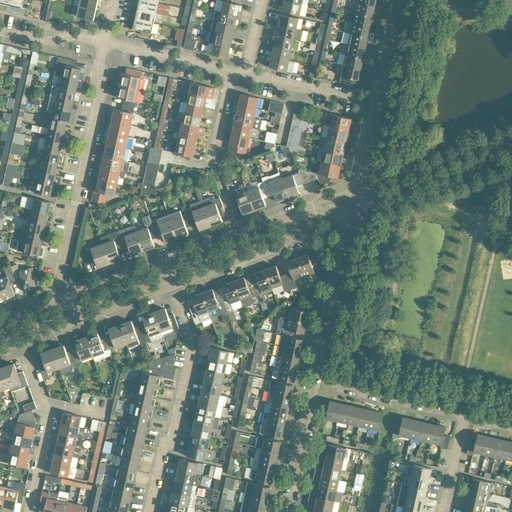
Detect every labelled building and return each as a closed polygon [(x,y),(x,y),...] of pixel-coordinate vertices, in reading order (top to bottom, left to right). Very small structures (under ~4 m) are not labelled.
[(96,10),(98,0),(96,0),(80,0),(79,7),(96,10)] [(156,13),(158,3),(145,0),(139,0),(137,9),(156,13)] [(299,15),(302,4),(285,0),(283,6),(280,5),(279,10),(299,15)] [(223,1),(220,12),(237,16),(240,5),(223,1)] [(375,12),(376,6),(358,2),(355,12),(378,18),(379,13),(375,12)] [(94,20),(96,10),(79,7),(77,17),(94,20)] [(137,9),(135,19),(154,23),(156,13),(137,9)] [(215,11),(213,21),(235,26),(237,16),(220,12),(215,11)] [(355,12),(353,23),(371,27),(373,21),(377,22),(378,18),(355,12)] [(280,19),(279,25),(296,29),(299,18),(278,13),(277,18),(280,19)] [(154,23),(135,19),(133,29),(140,31),(151,33),(154,23)] [(211,32),(233,37),(235,26),(213,21),(211,32)] [(370,33),(371,27),(353,23),(350,34),(373,39),(374,34),(370,33)] [(275,30),(274,35),(294,39),(296,29),(279,25),(278,31),(275,30)] [(188,27),(186,37),(194,39),(195,34),(191,33),(192,28),(188,27)] [(177,39),(183,40),(185,29),(178,28),(177,39)] [(208,42),(213,43),(230,47),(233,37),(211,32),(208,42)] [(350,34),(348,44),(367,48),(368,43),(372,44),(373,39),(350,34)] [(276,40),(274,46),(291,50),(298,51),(301,41),(294,39),(274,35),(273,39),(276,40)] [(186,37),(183,48),(194,50),(196,39),(194,39),(186,37)] [(213,43),(211,54),(228,58),(230,47),(213,43)] [(365,54),(367,48),(348,44),(346,55),(368,60),(370,55),(365,54)] [(270,51),(269,56),(289,60),(291,50),(274,46),(273,52),(270,51)] [(346,55),(343,65),(362,69),(363,64),(367,65),(368,60),(346,55)] [(271,61),(270,67),(292,72),(295,62),(289,60),(269,56),(268,60),(271,61)] [(79,80),(81,69),(76,68),(78,61),(58,57),(56,64),(57,64),(55,75),(63,76),(79,80)] [(339,83),(353,86),(362,88),(365,76),(361,75),(362,69),(343,65),(339,83)] [(123,73),(120,85),(139,90),(143,72),(127,68),(125,74),(123,73)] [(63,76),(60,87),(76,91),(79,80),(63,76)] [(191,83),(189,93),(212,98),(215,88),(191,83)] [(51,96),(74,101),(76,91),(60,87),(53,85),(51,96)] [(124,99),(123,105),(135,107),(139,90),(120,85),(117,97),(124,99)] [(189,93),(187,103),(204,107),(205,101),(211,102),(212,98),(189,93)] [(241,94),(239,104),(256,108),(259,98),(241,94)] [(49,107),(56,108),(71,112),(74,101),(51,96),(49,107)] [(268,111),(276,113),(282,114),(284,104),(271,101),(268,111)] [(187,103),(184,113),(202,117),(204,107),(187,103)] [(239,104),(236,114),(254,118),(256,108),(239,104)] [(115,109),(112,121),(131,125),(135,107),(123,105),(122,110),(115,109)] [(299,121),(302,108),(296,106),(293,120),(299,121)] [(51,118),(69,122),(71,112),(56,108),(49,107),(47,113),(54,114),(53,118),(51,118)] [(179,112),(176,121),(200,127),(202,117),(184,113),(179,112)] [(323,125),(330,127),(348,131),(351,119),(326,113),(323,125)] [(236,114),(234,124),(252,128),(261,130),(263,121),(254,119),(254,118),(236,114)] [(51,118),(49,129),(65,132),(67,122),(69,123),(69,122),(51,118)] [(300,121),(299,121),(293,120),(290,133),(301,136),(302,133),(303,129),(299,128),(300,121)] [(128,137),(131,125),(112,121),(109,133),(128,137)] [(206,128),(200,127),(176,121),(175,128),(181,129),(180,133),(197,137),(198,134),(204,135),(206,128)] [(249,138),(252,128),(234,124),(232,134),(249,138)] [(47,135),(47,139),(62,143),(65,132),(49,129),(41,127),(39,133),(47,135)] [(330,127),(327,138),(346,143),(348,131),(330,127)] [(265,141),(266,142),(275,144),(277,134),(271,132),(271,133),(267,133),(265,141)] [(107,144),(125,149),(126,144),(128,137),(109,133),(107,144)] [(178,143),(185,144),(195,147),(196,144),(197,137),(180,133),(178,143)] [(290,133),(288,140),(300,142),(301,136),(290,133)] [(230,144),(229,150),(246,154),(248,144),(249,138),(232,134),(230,144)] [(60,153),(62,143),(47,139),(40,138),(38,148),(39,148),(64,154),(60,153)] [(324,150),(343,154),(345,144),(346,143),(327,138),(326,144),(324,150)] [(288,140),(287,146),(289,147),(292,155),(297,156),(299,144),(300,142),(288,140)] [(185,144),(178,143),(172,141),(170,151),(171,152),(193,157),(195,147),(185,144)] [(275,147),(275,144),(266,142),(264,151),(275,147)] [(130,150),(125,149),(107,144),(104,156),(128,161),(130,150)] [(158,149),(154,148),(151,147),(149,154),(161,157),(163,150),(158,149)] [(43,154),(42,160),(62,165),(62,164),(64,154),(39,148),(38,152),(39,153),(43,154)] [(324,150),(322,162),(341,166),(343,154),(324,150)] [(161,157),(149,154),(148,161),(160,164),(161,157)] [(104,156),(101,168),(125,173),(127,174),(130,162),(128,161),(104,156)] [(62,165),(42,160),(39,171),(55,174),(58,164),(62,165)] [(158,171),(160,164),(148,161),(146,168),(158,171)] [(338,178),(341,166),(322,162),(319,174),(316,173),(316,174),(318,179),(320,186),(330,182),(331,176),(338,178)] [(8,164),(5,174),(12,176),(14,176),(16,166),(8,164)] [(101,168),(99,180),(117,184),(122,185),(125,173),(101,168)] [(146,168),(145,175),(157,177),(158,171),(146,168)] [(298,173),(281,179),(288,197),(300,193),(297,186),(318,179),(316,174),(316,173),(299,169),(298,173)] [(39,171),(37,181),(53,185),(55,174),(39,171)] [(262,178),(263,182),(265,185),(269,197),(274,195),(276,202),(288,197),(281,179),(279,172),(268,177),(268,176),(265,177),(262,178)] [(5,174),(3,185),(13,187),(14,181),(11,181),(12,176),(5,174)] [(145,175),(143,181),(155,184),(157,177),(145,175)] [(115,196),(117,184),(99,180),(96,191),(94,190),(92,200),(106,204),(109,194),(115,196)] [(29,191),(50,196),(53,185),(37,181),(36,187),(30,186),(29,191)] [(142,189),(140,196),(157,190),(155,184),(143,181),(143,184),(142,189)] [(259,188),(248,192),(254,210),(266,206),(263,199),(269,197),(265,185),(263,182),(258,184),(259,188)] [(234,190),(229,192),(235,209),(240,207),(243,214),(254,210),(248,192),(245,184),(240,185),(239,188),(234,190)] [(28,208),(33,209),(49,213),(51,202),(30,197),(28,208)] [(202,199),(201,199),(211,226),(222,221),(220,215),(225,213),(220,198),(215,199),(214,197),(202,201),(202,199)] [(186,210),(187,214),(191,225),(197,223),(199,230),(211,226),(201,199),(201,200),(202,201),(190,206),(191,208),(186,210)] [(33,209),(30,220),(46,224),(49,213),(33,209)] [(168,215),(177,238),(189,234),(186,227),(191,225),(187,214),(182,216),(180,211),(168,215)] [(146,229),(137,232),(143,250),(155,246),(152,239),(158,238),(152,221),(149,214),(142,217),(146,229)] [(165,242),(177,238),(168,215),(152,221),(158,238),(163,236),(165,242)] [(30,220),(28,231),(44,234),(46,224),(30,220)] [(132,255),(143,250),(137,232),(134,226),(117,232),(119,237),(124,250),(129,248),(132,255)] [(28,231),(26,241),(41,245),(44,234),(28,231)] [(111,235),(100,239),(103,245),(109,263),(121,259),(118,252),(124,250),(119,237),(113,239),(111,235)] [(20,240),(17,251),(42,256),(44,249),(41,248),(41,245),(26,241),(20,240)] [(98,267),(109,263),(103,245),(86,251),(90,262),(95,260),(98,267)] [(308,254),(297,258),(304,277),(314,273),(316,278),(319,279),(322,264),(315,263),(314,267),(313,268),(308,254)] [(286,277),(289,285),(291,290),(297,287),(294,280),(304,277),(297,258),(287,262),(292,275),(286,277)] [(17,264),(11,266),(16,280),(19,279),(22,278),(23,281),(26,291),(36,288),(34,281),(37,280),(32,267),(20,272),(17,264)] [(7,277),(0,279),(0,286),(5,299),(15,296),(10,283),(16,280),(11,266),(4,269),(7,277)] [(265,269),(272,288),(283,284),(276,266),(265,269)] [(273,291),(272,288),(265,269),(255,273),(260,287),(254,289),(260,303),(266,301),(264,294),(273,291)] [(249,291),(244,277),(234,281),(243,307),(253,303),(254,305),(260,303),(254,289),(249,291)] [(223,301),(227,313),(243,307),(234,281),(223,285),(228,299),(223,301)] [(202,293),(211,319),(227,313),(223,301),(218,303),(212,289),(202,293)] [(191,312),(195,324),(211,319),(202,293),(191,296),(196,310),(191,312)] [(310,312),(296,309),(297,303),(291,302),(288,318),(307,323),(310,312)] [(154,313),(161,331),(172,327),(173,331),(179,329),(173,313),(168,315),(166,309),(154,313)] [(139,326),(144,337),(146,343),(163,336),(161,331),(154,313),(142,317),(145,324),(139,326)] [(282,335),(286,336),(289,336),(290,331),(305,334),(307,323),(288,318),(285,329),(278,327),(277,333),(282,335)] [(132,321),(120,325),(127,343),(129,349),(146,343),(144,337),(139,326),(134,328),(132,321)] [(106,338),(110,349),(111,353),(117,351),(115,347),(127,343),(120,325),(109,329),(111,336),(106,338)] [(254,340),(257,340),(261,341),(264,331),(256,329),(254,340)] [(98,333),(86,337),(93,356),(95,361),(112,355),(111,353),(110,349),(106,338),(100,340),(98,333)] [(282,335),(279,345),(301,350),(304,339),(293,337),(289,336),(286,336),(282,335)] [(373,340),(358,336),(356,344),(371,347),(373,340)] [(77,348),(72,350),(77,364),(83,362),(82,360),(93,356),(86,337),(75,342),(77,348)] [(279,345),(277,356),(299,361),(301,350),(279,345)] [(64,346),(52,350),(59,368),(70,364),(72,369),(78,367),(77,364),(72,350),(66,352),(64,346)] [(211,347),(209,358),(227,362),(229,351),(211,347)] [(38,363),(44,381),(50,379),(48,372),(59,368),(52,350),(41,354),(43,361),(38,363)] [(173,379),(176,367),(172,367),(175,353),(164,357),(164,358),(156,361),(155,363),(152,363),(151,367),(146,366),(143,368),(140,383),(158,387),(161,377),(173,379)] [(296,371),(299,361),(277,356),(275,366),(296,371)] [(224,373),(227,362),(209,358),(206,369),(224,373)] [(2,368),(10,387),(11,392),(28,386),(23,371),(17,373),(14,364),(2,368)] [(275,366),(272,377),(294,382),(296,371),(275,366)] [(4,389),(10,387),(2,368),(0,368),(0,395),(5,394),(4,389)] [(206,369),(204,380),(222,384),(224,373),(206,369)] [(204,380),(202,391),(220,395),(222,384),(204,380)] [(291,396),(293,385),(272,380),(269,391),(291,396)] [(134,393),(137,394),(156,398),(158,387),(140,383),(136,382),(134,393)] [(202,391),(199,402),(217,406),(220,395),(202,391)] [(269,391),(267,402),(288,407),(291,396),(269,391)] [(137,394),(135,404),(154,408),(156,398),(137,394)] [(341,403),(330,401),(326,419),(337,421),(341,403)] [(34,402),(23,406),(26,412),(32,410),(37,408),(34,402)] [(215,417),(217,406),(199,402),(197,413),(215,417)] [(286,417),(288,407),(267,402),(264,412),(286,417)] [(351,406),(341,403),(337,421),(347,423),(351,406)] [(151,418),(154,408),(135,404),(133,414),(151,418)] [(362,408),(351,406),(347,423),(358,426),(362,408)] [(17,407),(11,409),(13,416),(19,414),(17,407)] [(373,410),(362,408),(358,426),(369,428),(373,410)] [(36,420),(32,410),(26,412),(20,414),(19,417),(37,421),(37,420),(36,420)] [(383,413),(373,410),(369,428),(379,431),(383,413)] [(264,412),(262,423),(284,428),(286,417),(264,412)] [(79,427),(82,417),(64,413),(62,423),(79,427)] [(127,424),(128,424),(149,429),(151,418),(133,414),(127,413),(126,418),(128,418),(127,424)] [(197,413),(194,424),(212,428),(215,417),(197,413)] [(19,417),(15,433),(33,437),(37,421),(19,417)] [(399,435),(410,437),(414,420),(403,417),(401,426),(395,425),(392,437),(398,439),(399,435)] [(244,419),(239,418),(237,428),(244,430),(245,425),(243,424),(244,419)] [(424,422),(414,420),(410,437),(420,440),(424,422)] [(100,421),(97,431),(100,432),(104,433),(106,422),(100,421)] [(435,425),(424,422),(420,440),(431,442),(435,425)] [(62,423),(60,433),(77,437),(79,427),(62,423)] [(262,423),(260,433),(281,438),(284,428),(262,423)] [(128,424),(126,435),(144,439),(146,429),(149,430),(149,429),(128,424)] [(210,438),(212,428),(194,424),(192,434),(210,438)] [(446,427),(435,425),(431,442),(442,445),(441,448),(447,450),(450,437),(444,436),(446,427)] [(31,447),(33,437),(15,433),(13,443),(31,447)] [(84,438),(77,437),(60,433),(57,443),(81,448),(84,438)] [(192,434),(189,445),(207,449),(210,438),(192,434)] [(470,442),(467,454),(472,455),(473,455),(474,452),(484,454),(488,437),(478,434),(476,443),(470,442)] [(144,439),(126,435),(123,445),(142,450),(144,439)] [(278,452),(281,441),(258,436),(255,446),(257,446),(257,447),(261,448),(278,452)] [(488,437),(484,454),(495,457),(499,439),(488,437)] [(495,457),(506,459),(510,441),(499,439),(495,457)] [(231,453),(236,454),(238,454),(241,444),(239,443),(234,442),(231,453)] [(13,443),(11,453),(28,457),(31,447),(13,443)] [(57,443),(55,453),(73,457),(79,458),(81,448),(57,443)] [(347,460),(350,449),(329,444),(327,449),(320,448),(318,453),(347,460)] [(123,445),(121,456),(139,460),(140,457),(143,457),(144,452),(141,450),(142,450),(123,445)] [(187,456),(205,460),(207,449),(189,445),(187,456)] [(278,452),(261,448),(257,447),(255,458),(276,463),(278,452)] [(26,467),(28,457),(11,453),(9,463),(26,467)] [(55,453),(53,463),(70,467),(73,457),(55,453)] [(318,453),(317,459),(325,461),(324,466),(341,469),(345,470),(347,460),(318,453)] [(139,460),(121,456),(119,466),(137,471),(137,470),(139,470),(141,465),(138,464),(139,460)] [(178,470),(196,474),(198,462),(180,458),(178,470)] [(255,458),(252,468),(273,473),(276,463),(255,458)] [(391,459),(389,469),(395,470),(397,461),(391,459)] [(77,468),(70,467),(53,463),(50,473),(74,478),(77,468)] [(432,469),(413,464),(410,475),(429,479),(432,469)] [(119,466),(116,477),(135,481),(137,471),(119,466)] [(339,480),(341,469),(324,466),(323,470),(315,469),(314,474),(339,480)] [(216,467),(214,478),(215,478),(219,479),(222,468),(216,467)] [(252,468),(250,479),(271,484),(273,473),(252,468)] [(175,480),(193,484),(196,474),(178,470),(175,480)] [(388,471),(386,479),(393,480),(395,472),(388,471)] [(320,482),(319,487),(336,491),(339,480),(314,474),(313,480),(320,482)] [(410,475),(408,486),(427,490),(429,479),(410,475)] [(135,481),(116,477),(114,487),(132,492),(135,481)] [(492,483),(474,479),(472,490),(489,494),(492,483)] [(173,491),(191,495),(196,496),(197,491),(192,490),(193,484),(175,480),(173,491)] [(16,502),(22,503),(26,484),(20,482),(19,490),(7,487),(3,506),(15,509),(16,502)] [(247,482),(245,493),(268,498),(270,487),(247,482)] [(101,485),(96,484),(93,494),(99,495),(101,485)] [(427,490),(408,486),(401,484),(399,495),(424,501),(427,490)] [(114,487),(111,498),(130,502),(132,492),(114,487)] [(310,490),(309,496),(334,501),(340,502),(342,492),(336,491),(319,487),(318,492),(310,490)] [(211,500),(213,500),(218,501),(220,491),(217,490),(213,489),(212,489),(213,489),(211,500)] [(487,502),(489,494),(472,490),(469,500),(487,504),(486,506),(492,507),(492,503),(487,502)] [(194,507),(196,496),(191,495),(173,491),(170,502),(188,506),(194,507)] [(49,493),(42,492),(38,508),(44,509),(43,511),(54,511),(59,494),(49,492),(49,493)] [(266,508),(268,498),(245,493),(243,502),(244,502),(244,503),(266,508)] [(54,511),(65,511),(67,502),(68,498),(58,496),(59,494),(54,511)] [(93,494),(91,504),(97,506),(99,495),(93,494)] [(396,505),(403,507),(422,511),(424,501),(399,495),(396,505)] [(316,503),(314,508),(332,511),(334,501),(309,496),(308,501),(316,503)] [(127,511),(130,502),(111,498),(109,509),(124,511),(127,511)] [(467,511),(472,511),(496,511),(498,504),(492,503),(492,507),(486,506),(487,504),(469,500),(467,511)] [(65,511),(75,511),(77,504),(67,502),(65,511)] [(168,511),(187,511),(188,506),(170,502),(168,511)] [(264,511),(266,508),(244,503),(241,511),(264,511)]
